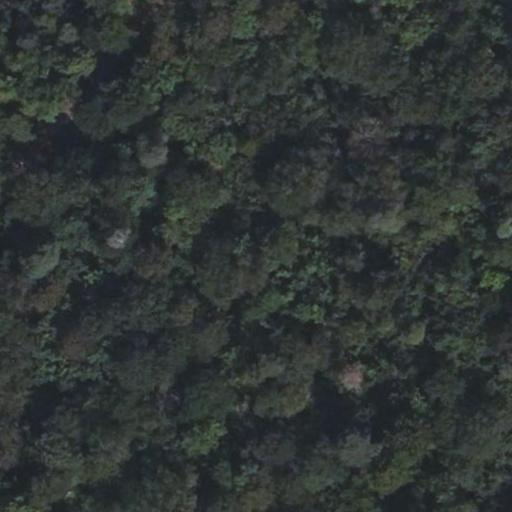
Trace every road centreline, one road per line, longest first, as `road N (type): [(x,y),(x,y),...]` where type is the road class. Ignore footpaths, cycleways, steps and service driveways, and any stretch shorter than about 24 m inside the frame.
road 1 (track): [(0,104),(511,190)]
road 2 (track): [(176,0),(0,204)]
